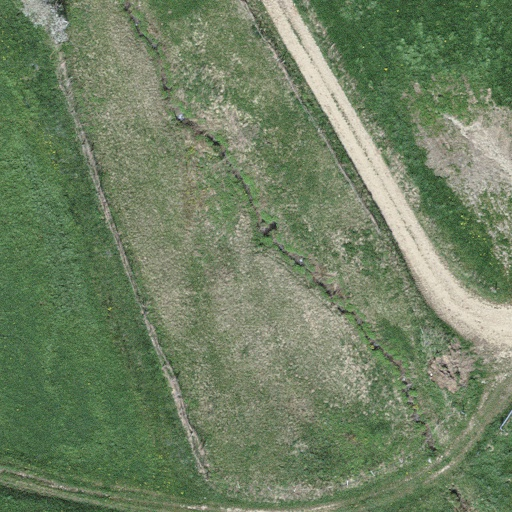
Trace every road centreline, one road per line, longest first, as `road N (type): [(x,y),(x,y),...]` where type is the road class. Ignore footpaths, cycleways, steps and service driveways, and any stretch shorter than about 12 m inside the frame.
road 1 (track): [(273,0),(428,272),(465,312),(511,323)]
road 2 (track): [(323,511),(378,498),(468,438),(509,375),(509,324)]
road 3 (track): [(0,474),(195,511)]
